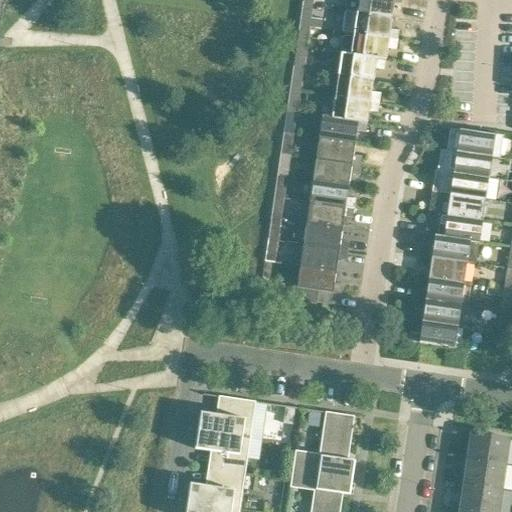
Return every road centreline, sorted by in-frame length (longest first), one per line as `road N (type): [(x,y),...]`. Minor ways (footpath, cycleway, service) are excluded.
road 1 (residential): [(361,373),(389,180),(417,119),(438,0)]
road 2 (residential): [(361,373),(193,350),(170,511)]
road 3 (residential): [(408,511),(427,384)]
